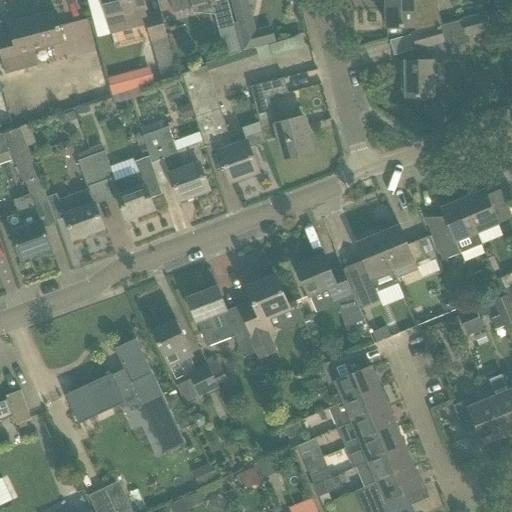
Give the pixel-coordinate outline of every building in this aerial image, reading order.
[(112,35),(139,28),(135,13),(146,10),(143,0),(102,0),(108,20),(112,35)] [(169,0),(174,13),(192,7),(192,8),(208,4),(206,0),(169,0)] [(230,0),(235,17),(251,13),(247,0),(230,0)] [(434,0),(386,0),(387,27),(417,27),(418,30),(440,24),(434,0)] [(160,11),(146,15),(149,25),(162,79),(176,75),(160,11)] [(215,15),(223,47),(238,43),(238,42),(233,22),(230,11),(215,15)] [(0,50),(6,75),(37,66),(34,52),(65,44),(61,33),(56,13),(10,25),(12,35),(0,38),(0,50)] [(423,101),(426,101),(429,101),(432,100),(432,97),(434,97),(433,62),(432,62),(432,46),(443,43),(445,49),(469,43),(468,37),(490,30),(486,15),(440,28),(440,27),(432,29),(413,35),(417,50),(418,62),(406,62),(406,80),(403,80),(402,83),(402,87),(402,90),(403,93),(406,93),(406,98),(420,97),(420,101),(423,101)] [(233,22),(238,43),(240,51),(249,49),(241,20),(236,21),(233,22)] [(207,67),(182,75),(191,105),(190,105),(194,118),(220,110),(207,67)] [(139,70),(107,79),(113,96),(144,86),(139,70)] [(250,88),(254,102),(288,94),(284,79),(250,88)] [(190,105),(179,108),(184,121),(194,118),(190,105)] [(220,110),(194,118),(205,149),(215,145),(231,183),(258,173),(246,142),(234,147),(220,110)] [(73,111),(66,114),(69,122),(73,129),(79,126),(73,111)] [(280,138),(285,160),(313,152),(304,118),(271,127),(271,128),(262,130),(265,142),(280,138)] [(163,120),(141,128),(144,137),(169,127),(165,128),(163,120)] [(163,159),(179,202),(209,191),(200,167),(205,166),(197,144),(178,151),(169,127),(144,137),(152,163),(163,159)] [(2,133),(0,134),(0,154),(11,151),(23,183),(26,182),(39,177),(20,128),(3,135),(2,133)] [(145,145),(139,146),(142,157),(148,155),(145,145)] [(89,150),(100,182),(113,178),(104,152),(103,152),(101,146),(89,150)] [(91,157),(78,161),(87,187),(100,182),(91,157)] [(124,179),(112,183),(126,221),(155,210),(150,199),(162,195),(149,157),(136,162),(135,162),(138,173),(124,179)] [(17,210),(0,216),(0,225),(8,222),(22,259),(51,248),(44,227),(55,223),(47,198),(39,177),(26,182),(30,194),(36,208),(19,214),(17,210)] [(65,217),(73,240),(104,229),(90,189),(59,201),(57,194),(47,198),(55,223),(56,222),(55,221),(65,217)] [(460,193),(477,234),(499,225),(498,224),(511,218),(511,217),(502,195),(495,192),(487,196),(484,191),(472,196),(469,189),(460,193)] [(426,218),(443,260),(481,244),(477,234),(460,193),(451,197),(454,203),(441,209),(442,211),(426,218)] [(392,270),(397,279),(418,271),(419,270),(418,267),(438,259),(436,255),(428,237),(408,246),(400,226),(387,231),(384,225),(375,229),(392,270)] [(365,264),(349,270),(365,307),(381,301),(377,293),(398,284),(396,280),(378,235),(375,229),(366,232),(369,239),(356,244),(365,264)] [(341,303),(349,323),(363,317),(359,309),(344,272),(341,266),(330,271),(324,256),(296,267),(304,287),(309,299),(329,291),(335,306),(341,303)] [(493,257),(487,259),(493,273),(499,270),(493,257)] [(497,280),(502,292),(510,288),(511,287),(511,273),(509,275),(497,280)] [(256,353),(259,360),(277,352),(269,333),(274,331),(270,320),(292,311),(284,295),(276,276),(247,288),(254,307),(241,312),(240,308),(239,309),(240,311),(239,311),(255,353),(256,353)] [(217,288),(187,299),(202,334),(207,347),(234,337),(243,358),(255,353),(239,311),(238,312),(237,307),(226,311),(217,288)] [(495,301),(493,301),(499,316),(504,327),(504,328),(506,327),(511,324),(511,308),(510,305),(507,296),(504,297),(495,301)] [(450,298),(440,303),(444,313),(455,309),(450,298)] [(475,310),(478,319),(490,314),(487,305),(475,310)] [(464,325),(469,337),(483,330),(478,319),(475,310),(465,314),(468,323),(464,325)] [(499,316),(491,320),(495,330),(504,327),(499,316)] [(161,352),(168,367),(193,356),(185,340),(177,321),(152,333),(161,352)] [(387,327),(372,333),(376,343),(391,337),(387,327)] [(484,333),(475,337),(479,346),(488,342),(484,333)] [(140,400),(165,453),(185,443),(136,341),(116,350),(127,373),(113,380),(111,376),(67,396),(72,408),(80,423),(123,402),(125,407),(140,400)] [(329,409),(380,387),(372,367),(356,373),(351,362),(324,374),(329,386),(335,384),(340,394),(333,397),(334,399),(328,401),(330,408),(329,409)] [(177,386),(186,404),(200,397),(200,398),(219,389),(218,387),(208,365),(189,375),(191,379),(177,386)] [(220,367),(211,371),(218,387),(227,382),(220,367)] [(489,400),(504,436),(511,432),(511,399),(506,384),(502,375),(490,380),(494,389),(484,393),(487,400),(489,400)] [(329,409),(337,429),(388,407),(380,387),(329,409)] [(209,395),(220,419),(231,413),(220,390),(209,395)] [(0,406),(0,421),(1,421),(13,416),(18,427),(33,421),(21,391),(6,397),(9,404),(0,406)] [(477,429),(483,445),(504,436),(489,400),(487,400),(476,405),(473,398),(454,406),(465,434),(477,429)] [(337,429),(346,448),(354,445),(360,443),(397,427),(388,407),(337,429)] [(286,428),(285,428),(289,439),(303,434),(303,433),(299,423),(286,428)] [(348,456),(354,469),(356,468),(405,447),(397,427),(360,443),(363,450),(348,456)] [(356,468),(364,488),(365,487),(370,485),(413,466),(405,447),(356,468)] [(301,455),(306,466),(315,462),(323,458),(323,457),(315,460),(311,451),(301,455)] [(292,452),(287,454),(291,464),(296,462),(292,452)] [(257,465),(262,479),(278,473),(273,460),(257,465)] [(315,462),(306,466),(310,477),(320,473),(315,462)] [(375,498),(381,511),(414,511),(411,505),(406,494),(422,487),(413,466),(370,485),(365,487),(371,500),(375,498)] [(254,468),(239,474),(245,490),(260,483),(254,468)] [(0,502),(9,499),(0,479),(0,502)] [(89,496),(96,511),(133,511),(119,481),(89,496)] [(323,482),(314,486),(319,497),(328,493),(323,482)] [(200,492),(184,499),(189,509),(205,502),(200,492)]
